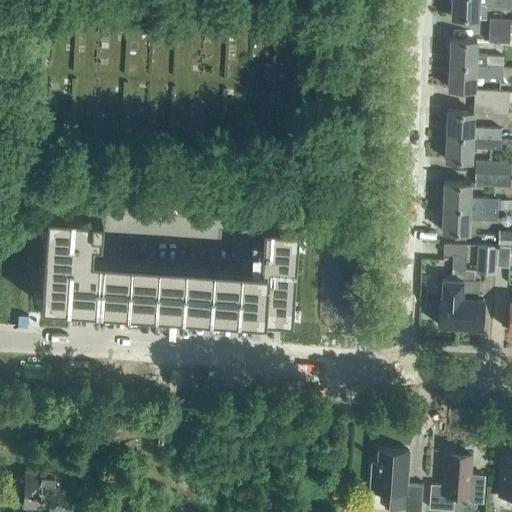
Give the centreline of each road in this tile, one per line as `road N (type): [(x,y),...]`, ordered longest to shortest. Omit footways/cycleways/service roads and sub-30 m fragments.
road 1 (residential): [(399,369),(0,343)]
road 2 (residential): [(399,369),(417,0)]
